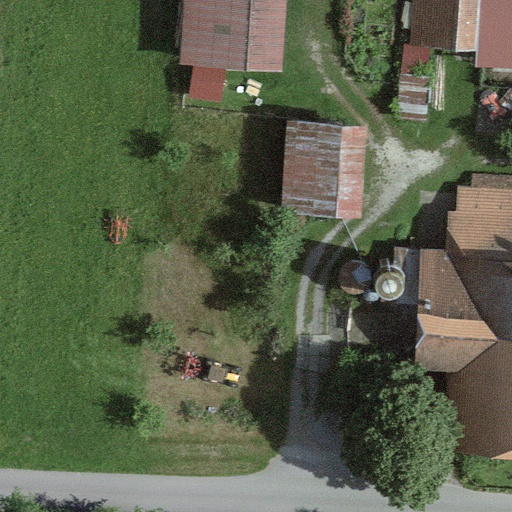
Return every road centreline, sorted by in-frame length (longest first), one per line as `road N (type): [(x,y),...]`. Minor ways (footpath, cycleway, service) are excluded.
road 1 (track): [(281,496),(309,282),(383,186),(385,154),(373,115),(336,78),(322,42),(320,0)]
road 2 (unclassified): [(0,475),(486,511)]
